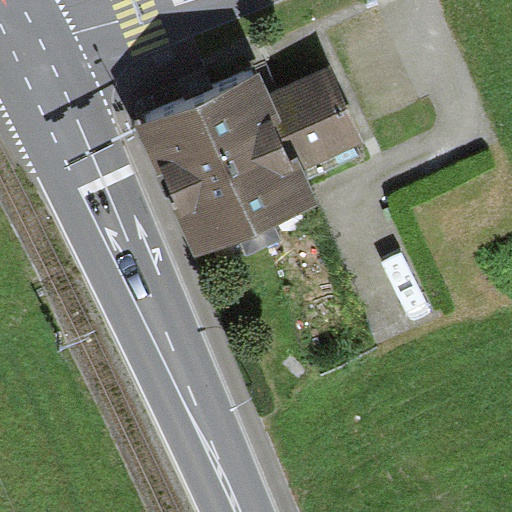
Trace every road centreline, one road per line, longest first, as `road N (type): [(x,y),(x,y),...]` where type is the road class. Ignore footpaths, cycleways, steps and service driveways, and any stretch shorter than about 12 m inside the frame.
road 1 (primary): [(231,511),(16,26)]
road 2 (secondary): [(199,0),(145,18),(16,26)]
